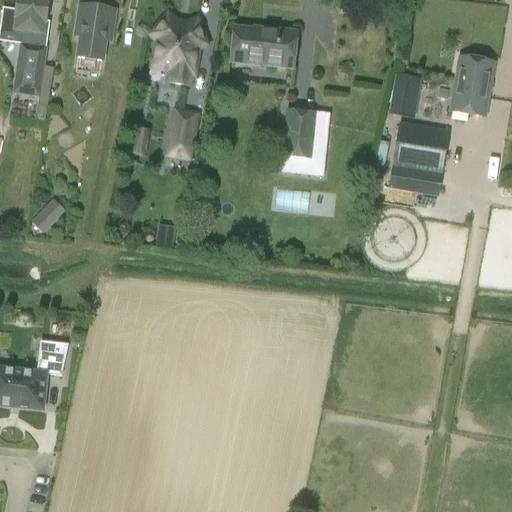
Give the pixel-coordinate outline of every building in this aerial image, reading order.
[(37,0),(17,0),(15,12),(2,10),(0,25),(0,35),(21,38),(12,96),(37,100),(34,120),(45,122),(53,69),(44,68),(47,49),(45,49),(48,25),(46,25),(49,2),(37,0)] [(106,42),(111,43),(116,11),(99,9),(79,6),(75,37),(80,38),(77,59),(103,62),(106,42)] [(187,88),(188,81),(190,74),(192,75),(197,48),(204,46),(196,23),(188,26),(174,23),(168,18),(152,36),(158,41),(153,68),(171,71),(169,84),(187,88)] [(293,70),(297,33),(254,29),(254,31),(233,28),(230,63),(293,70)] [(488,98),(493,64),(459,59),(456,81),(450,112),(484,118),(488,98)] [(395,76),(389,115),(414,119),(420,80),(395,76)] [(191,165),(200,115),(172,110),(164,160),(191,165)] [(281,159),(312,162),(317,115),(286,112),(281,159)] [(398,124),(392,168),(442,175),(449,132),(398,124)] [(46,232),(66,210),(53,199),(33,221),(46,232)] [(0,368),(0,407),(43,412),(46,375),(61,377),(68,345),(40,342),(36,373),(0,368)]
